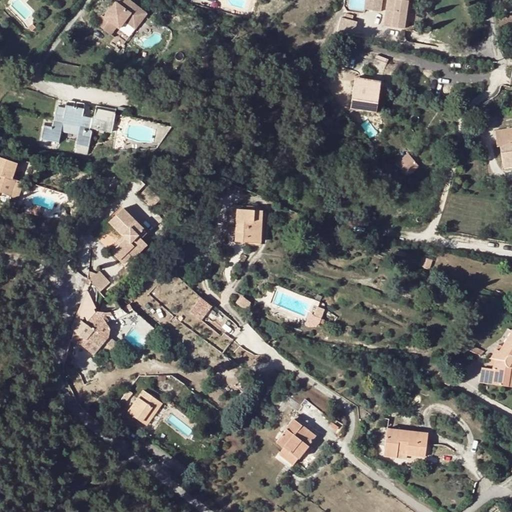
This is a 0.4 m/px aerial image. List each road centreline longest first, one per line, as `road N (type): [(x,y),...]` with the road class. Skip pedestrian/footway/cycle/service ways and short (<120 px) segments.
road 1 (unclassified): [(197,511),(81,422),(58,386),(69,279),(37,254),(0,249)]
road 2 (residential): [(486,0),(499,61),(492,89),(468,105),(430,238),(511,248)]
road 3 (residential): [(426,511),(348,456),(349,411),(340,400),(237,333)]
road 4 (unknown): [(473,471),(463,427),(445,412),(432,409),(426,426),(459,461)]
